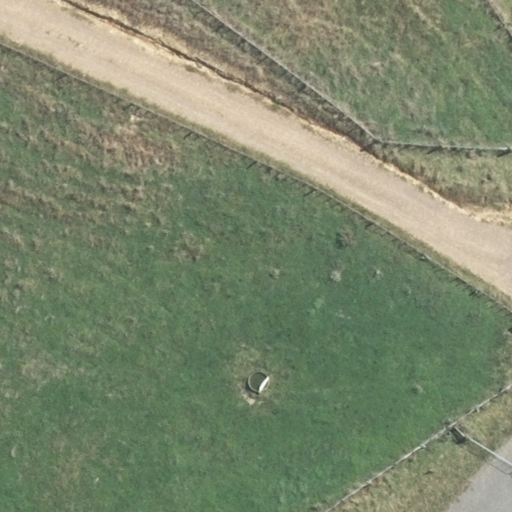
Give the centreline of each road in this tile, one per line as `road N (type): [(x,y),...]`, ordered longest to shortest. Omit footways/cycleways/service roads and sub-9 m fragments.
road 1 (track): [(44,0),(212,60),(511,273)]
road 2 (track): [(412,511),(511,342)]
